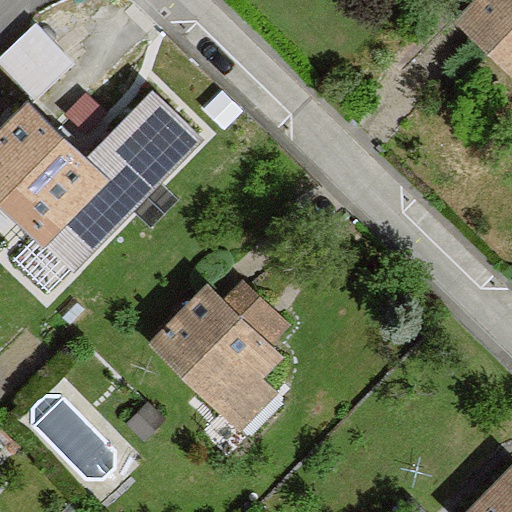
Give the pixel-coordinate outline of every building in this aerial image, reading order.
[(511,0),(479,0),(462,18),(511,67),(511,0)] [(5,53),(45,88),(79,48),(39,14),(5,53)] [(30,108),(0,137),(0,189),(45,233),(102,176),(30,108)] [(245,284),(227,302),(270,345),(289,323),(245,284)] [(211,286),(155,342),(225,411),(282,356),(270,345),(227,302),(211,286)] [(511,511),(511,468),(468,511),(511,511)]
